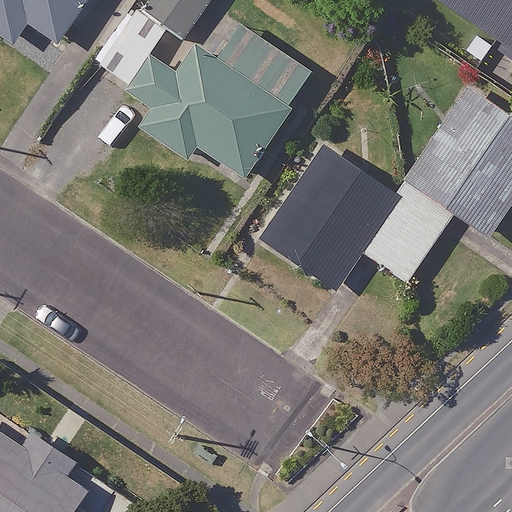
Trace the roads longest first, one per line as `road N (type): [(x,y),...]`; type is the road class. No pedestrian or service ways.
road 1 (residential): [(255,406),(0,234)]
road 2 (secondary): [(356,511),(511,364)]
